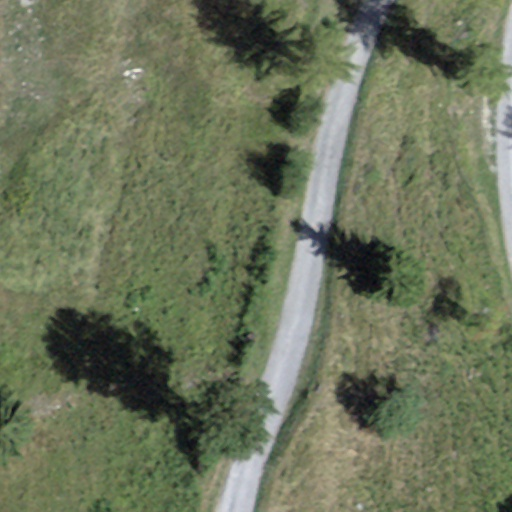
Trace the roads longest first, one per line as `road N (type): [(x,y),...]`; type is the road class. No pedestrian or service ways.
road 1 (unclassified): [(235,511),(299,301),(348,62),(376,0)]
road 2 (unclassified): [(511,79),(511,200)]
